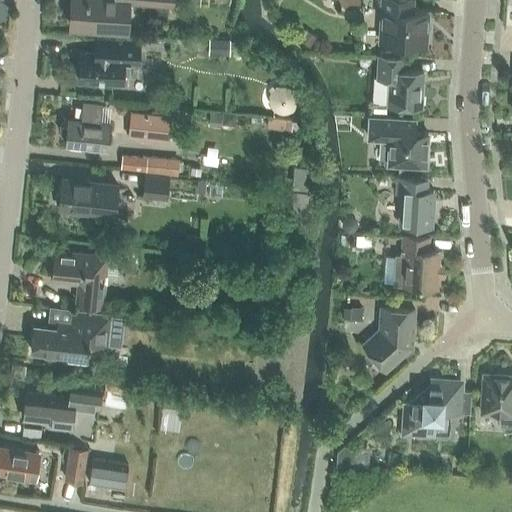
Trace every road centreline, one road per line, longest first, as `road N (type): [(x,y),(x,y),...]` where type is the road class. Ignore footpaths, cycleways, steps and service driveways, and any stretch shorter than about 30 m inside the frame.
road 1 (residential): [(511,329),(473,327),(480,0)]
road 2 (residential): [(0,270),(29,0)]
